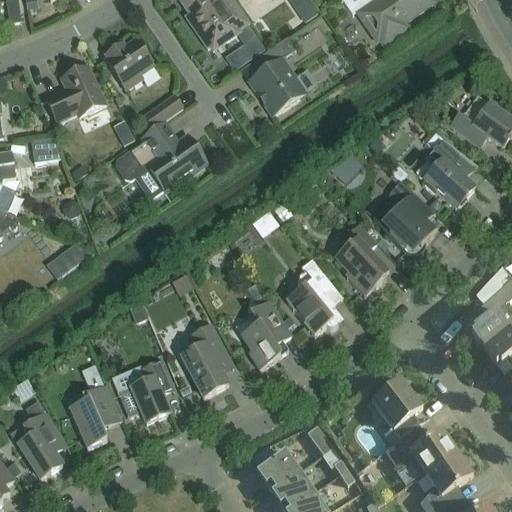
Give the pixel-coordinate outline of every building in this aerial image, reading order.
[(249,28),(229,0),(216,0),(213,2),(211,0),(185,0),(179,4),(188,18),(184,21),(206,52),(220,43),(222,47),(238,37),(237,36),(249,28)] [(345,0),(340,4),(351,19),(355,16),(364,28),(368,25),(384,47),(405,33),(401,28),(432,7),(426,0),(345,0)] [(20,26),(17,3),(5,4),(8,28),(20,26)] [(295,54),(286,41),(255,63),(263,75),(246,86),(256,101),(258,99),(263,106),(261,107),(271,122),(306,98),(281,63),(295,54)] [(122,48),(104,60),(107,64),(104,65),(125,95),(141,84),(139,80),(152,71),(134,45),(124,51),(122,48)] [(59,97),(45,104),(56,127),(76,118),(77,122),(105,109),(87,71),(60,83),(66,97),(60,100),(59,97)] [(143,121),(152,134),(161,128),(181,113),(172,100),(143,121)] [(511,141),(511,125),(488,108),(477,100),(462,121),(458,118),(450,130),(478,151),(485,141),(501,152),(507,144),(509,145),(511,141)] [(124,184),(129,185),(134,182),(149,204),(162,195),(163,196),(205,167),(188,142),(176,149),(161,128),(152,134),(142,141),(145,145),(116,165),(115,171),(124,184)] [(474,193),(464,184),(477,170),(442,145),(435,138),(425,148),(432,155),(424,164),(434,173),(423,185),(425,187),(423,189),(434,199),(436,196),(455,214),(474,193)] [(61,163),(52,142),(30,145),(33,167),(61,163)] [(0,215),(4,217),(18,185),(15,186),(11,158),(0,159),(0,215)] [(387,238),(386,239),(404,258),(404,259),(405,259),(406,260),(407,260),(407,261),(408,261),(409,261),(410,261),(411,261),(412,261),(412,262),(412,261),(413,261),(414,261),(415,261),(416,261),(417,261),(417,260),(418,260),(419,260),(419,259),(420,259),(420,258),(421,258),(421,257),(422,257),(422,256),(423,256),(423,255),(423,254),(423,253),(424,253),(424,252),(424,251),(424,250),(424,249),(424,248),(432,239),(435,236),(426,226),(434,218),(399,185),(391,194),(389,197),(388,200),(387,203),(388,207),(389,210),(395,215),(388,223),(391,226),(392,230),(391,234),(389,238),(388,239),(387,238)] [(14,234),(19,223),(4,217),(0,215),(0,244),(1,243),(0,241),(0,237),(8,231),(14,234)] [(367,255),(375,248),(359,230),(350,237),(356,244),(334,265),(348,280),(345,282),(363,302),(380,286),(379,284),(387,277),(367,255)] [(336,324),(335,323),(331,317),(334,314),(331,310),(341,302),(310,265),(300,273),(303,277),(300,280),(298,284),(297,287),(297,289),(298,292),(299,295),(285,306),(313,341),(325,331),(325,332),(327,333),(328,333),(329,334),(330,334),(331,334),(333,333),(334,333),(335,331),(336,331),(336,329),(337,328),(337,327),(336,325),(336,324)] [(485,353),(511,332),(511,316),(506,309),(511,304),(511,283),(502,273),(491,285),(501,295),(472,321),(479,330),(474,334),(476,336),(472,339),(480,348),(485,353)] [(264,304),(255,290),(248,295),(256,308),(264,304)] [(281,346),(290,340),(270,308),(252,320),(257,330),(240,342),(251,358),(248,360),(258,375),(279,362),(279,361),(287,355),(281,346)] [(227,390),(221,379),(232,373),(209,330),(198,338),(204,349),(180,362),(202,403),(227,390)] [(511,371),(511,332),(485,353),(490,359),(489,360),(497,369),(500,366),(502,368),(507,364),(511,371)] [(169,418),(161,400),(173,395),(161,366),(138,376),(143,387),(117,398),(127,422),(140,417),(145,428),(169,418)] [(380,401),(372,406),(388,427),(389,427),(394,434),(385,440),(394,451),(412,437),(422,429),(415,419),(423,412),(419,407),(420,407),(402,384),(394,390),(380,401)] [(107,432),(121,426),(106,391),(82,401),(84,407),(68,414),(86,454),(106,445),(100,433),(106,430),(107,432)] [(61,470),(54,458),(64,451),(54,436),(43,419),(11,439),(39,484),(61,470)] [(334,453),(318,431),(308,438),(324,460),(334,453)] [(420,449),(412,437),(394,451),(385,457),(396,473),(417,465),(427,479),(458,457),(442,434),(420,449)] [(273,497),(301,476),(286,455),(257,476),(266,487),(265,488),(272,497),(273,497)] [(435,492),(421,509),(422,511),(453,511),(459,508),(460,508),(452,496),(474,481),(458,457),(427,479),(435,492)] [(349,476),(342,465),(334,470),(341,480),(349,476)] [(3,492),(13,484),(0,466),(0,508),(2,508),(0,505),(9,499),(3,492)] [(294,511),(316,497),(301,476),(273,497),(280,508),(282,511),(294,511)] [(356,486),(349,476),(341,480),(348,491),(356,486)] [(325,511),(316,497),(294,511),(325,511)]
